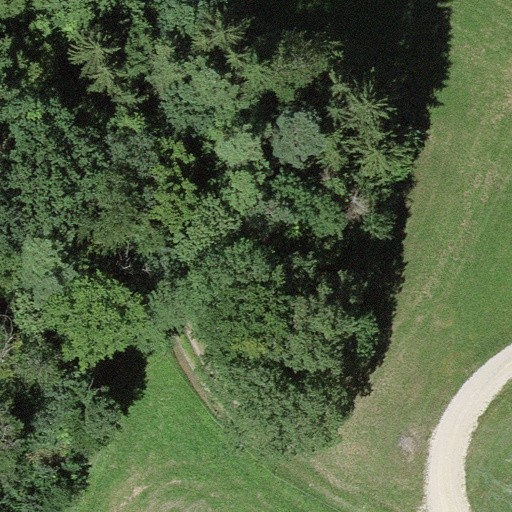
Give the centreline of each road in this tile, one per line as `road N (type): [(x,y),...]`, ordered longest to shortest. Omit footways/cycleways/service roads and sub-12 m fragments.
road 1 (motorway): [(494,511),(0,303)]
road 2 (track): [(0,301),(194,381),(344,496),(383,511)]
road 3 (track): [(511,349),(459,407),(448,511)]
